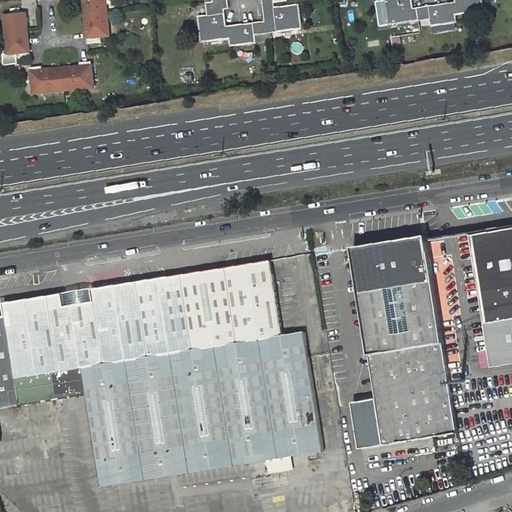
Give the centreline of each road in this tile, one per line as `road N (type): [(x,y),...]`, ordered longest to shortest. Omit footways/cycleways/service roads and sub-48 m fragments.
road 1 (trunk): [(511,89),(0,173)]
road 2 (unclassified): [(511,180),(0,262)]
road 3 (trunk): [(0,233),(279,179),(324,155)]
road 4 (trunk): [(0,207),(324,155)]
road 5 (trunk): [(324,155),(511,125)]
